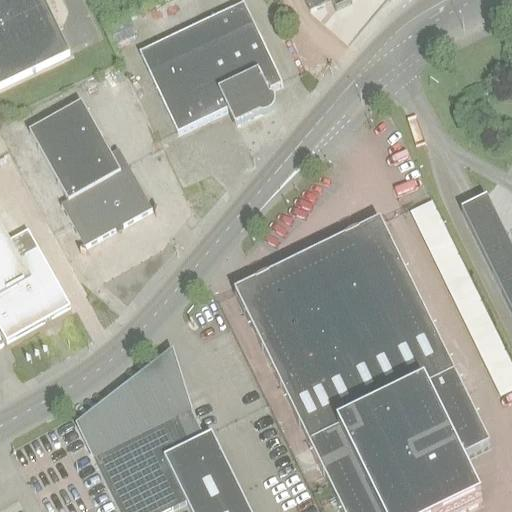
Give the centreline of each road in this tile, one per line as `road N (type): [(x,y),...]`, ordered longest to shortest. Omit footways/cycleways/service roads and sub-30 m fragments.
road 1 (unclassified): [(0,426),(132,340),(378,56)]
road 2 (unclassified): [(378,56),(494,0)]
